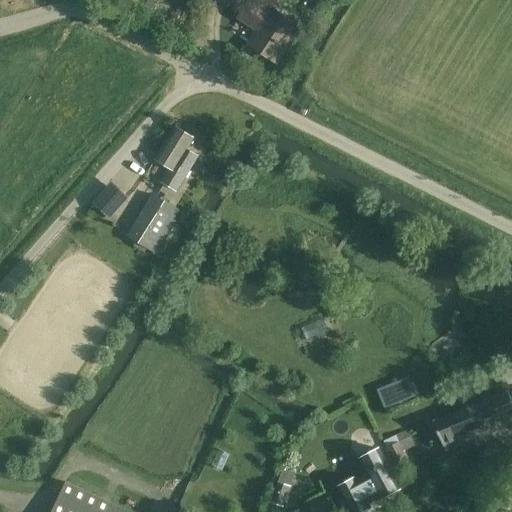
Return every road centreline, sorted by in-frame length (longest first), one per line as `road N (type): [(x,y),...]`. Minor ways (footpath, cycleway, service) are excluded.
road 1 (unclassified): [(209,85),(236,90),(511,229)]
road 2 (unclassified): [(0,291),(172,99),(209,85)]
road 3 (residential): [(0,25),(58,6),(86,7),(209,85)]
